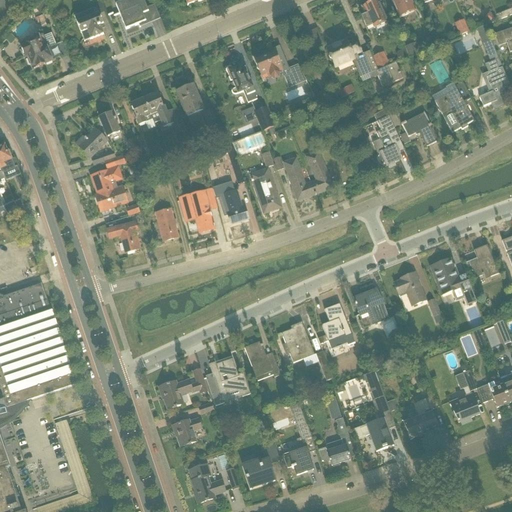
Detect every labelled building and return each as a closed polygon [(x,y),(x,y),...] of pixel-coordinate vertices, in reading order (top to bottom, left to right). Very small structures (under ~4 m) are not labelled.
[(152,22),(143,0),(128,0),(116,5),(123,22),(125,27),(126,30),(139,24),(140,27),(152,22)] [(388,23),(377,0),(370,0),(368,1),(370,5),(362,8),(366,16),(361,18),(366,29),(374,25),(375,29),(388,23)] [(410,0),(391,0),(400,18),(416,11),(410,0)] [(74,17),(85,42),(91,40),(104,35),(100,26),(104,25),(100,15),(96,16),(94,9),(74,17)] [(511,9),(495,16),(498,22),(511,15),(511,9)] [(485,19),(490,23),(491,24),(498,22),(495,16),(490,12),(485,19)] [(469,33),(464,20),(455,24),(460,36),(469,33)] [(491,40),(485,26),(477,30),(483,43),(491,40)] [(511,64),(510,67),(511,70),(511,28),(494,35),(498,47),(507,44),(510,54),(511,52),(511,64)] [(50,48),(56,45),(52,34),(44,38),(43,35),(20,45),(22,50),(21,52),(23,55),(24,56),(25,58),(26,58),(50,48)] [(16,40),(11,35),(6,40),(7,41),(11,45),(16,40)] [(491,40),(483,43),(488,55),(496,52),(491,40)] [(333,60),(336,67),(353,60),(358,71),(369,66),(364,57),(365,56),(364,54),(353,59),(352,57),(360,53),(358,47),(355,48),(353,42),(347,45),(346,42),(328,50),(330,54),(329,57),(330,59),(333,60)] [(416,55),(412,44),(405,47),(410,58),(416,55)] [(253,58),(263,81),(270,78),(275,82),(291,75),(280,47),(253,58)] [(55,61),(54,59),(50,48),(26,58),(30,66),(32,65),(34,70),(55,61)] [(431,60),(426,50),(418,54),(423,64),(431,60)] [(227,72),(227,73),(231,82),(233,81),(235,85),(226,88),(218,68),(241,59),(238,52),(197,69),(224,133),(242,126),(228,93),(236,89),(238,94),(244,92),(247,100),(257,96),(244,65),(233,70),(233,69),(232,69),(231,68),(230,68),(229,68),(228,68),(228,69),(227,69),(227,70),(227,71),(227,72)] [(391,86),(392,83),(403,79),(397,64),(392,66),(391,65),(378,71),(372,58),(370,52),(369,52),(370,54),(365,56),(364,57),(369,66),(358,71),(361,78),(368,75),(370,80),(378,77),(382,87),(386,86),(388,88),(391,86)] [(384,52),(372,58),(378,71),(391,65),(389,61),(388,61),(384,52)] [(503,88),(509,85),(498,59),(485,65),(488,74),(486,75),(489,83),(487,84),(491,93),(480,98),(484,107),(493,103),(496,110),(506,104),(501,93),(504,91),(503,88)] [(452,134),(474,122),(464,103),(470,100),(462,83),(454,87),(453,84),(446,88),(447,90),(432,98),(452,134)] [(203,110),(193,87),(177,93),(187,116),(203,110)] [(350,95),(347,88),(339,92),(342,99),(350,95)] [(144,100),(153,119),(154,123),(161,120),(164,126),(175,121),(174,123),(178,133),(183,131),(175,110),(169,113),(169,112),(166,113),(164,108),(163,109),(157,95),(144,100)] [(138,126),(153,119),(144,100),(132,105),(136,117),(135,117),(136,119),(135,120),(138,126)] [(256,113),(252,104),(240,110),(246,125),(252,123),(254,129),(260,127),(262,132),(275,127),(267,108),(256,113)] [(294,107),(283,112),(285,117),(296,113),(294,107)] [(393,114),(390,108),(374,116),(377,122),(389,116),(393,114)] [(212,109),(204,113),(209,126),(218,123),(212,109)] [(120,132),(117,124),(115,121),(116,121),(116,119),(115,119),(112,114),(99,119),(99,120),(100,119),(102,126),(102,127),(104,127),(105,130),(100,135),(104,138),(107,135),(108,137),(120,132)] [(389,117),(394,128),(399,126),(398,124),(399,123),(395,114),(394,114),(389,117)] [(409,137),(415,134),(416,136),(417,136),(416,133),(419,132),(427,147),(437,142),(430,128),(431,127),(425,114),(424,114),(424,115),(406,124),(406,123),(402,125),(408,138),(409,138),(409,137)] [(382,130),(369,136),(369,137),(373,144),(373,145),(378,156),(378,157),(382,156),(386,164),(387,166),(388,166),(389,168),(396,165),(395,163),(400,160),(397,154),(405,151),(394,128),(389,117),(378,122),(382,130)] [(76,145),(90,159),(107,142),(104,139),(104,138),(100,135),(96,131),(87,140),(86,138),(85,139),(84,138),(76,145)] [(363,139),(359,131),(356,132),(353,134),(356,140),(357,142),(360,140),(363,139)] [(140,137),(134,139),(138,151),(139,150),(145,148),(140,137)] [(128,142),(129,145),(125,146),(129,155),(133,154),(139,151),(138,151),(134,139),(128,142)] [(244,183),(241,171),(233,145),(226,147),(234,173),(238,185),(244,183)] [(15,159),(12,160),(9,153),(8,153),(5,147),(2,148),(2,147),(0,148),(0,167),(3,174),(15,169),(15,168),(18,166),(15,159)] [(333,189),(317,152),(306,156),(317,182),(311,185),(316,196),(317,196),(316,193),(332,187),(333,189)] [(115,159),(113,153),(93,160),(92,160),(94,166),(115,159)] [(175,157),(177,163),(188,159),(186,153),(175,157)] [(267,169),(274,166),(270,153),(263,155),(267,169)] [(115,161),(117,166),(127,163),(125,158),(115,161)] [(274,160),(278,172),(283,170),(279,158),(274,160)] [(305,187),(298,170),(300,169),(297,158),(283,163),(298,202),(315,196),(315,197),(316,196),(311,185),(305,187)] [(118,168),(95,176),(91,177),(92,178),(94,185),(94,186),(97,185),(100,195),(117,189),(115,182),(122,180),(118,168)] [(162,184),(172,181),(168,168),(159,171),(162,184)] [(281,209),(267,169),(250,175),(264,215),(281,209)] [(203,194),(214,191),(211,179),(200,182),(203,194)] [(101,211),(107,209),(107,210),(127,203),(122,187),(117,189),(100,195),(96,197),(101,213),(102,213),(101,211)] [(230,213),(228,213),(231,225),(248,220),(245,208),(242,209),(237,192),(225,196),(230,213)] [(192,203),(191,202),(185,203),(188,216),(195,214),(200,234),(215,230),(207,199),(192,203)] [(8,205),(11,212),(18,209),(15,202),(14,202),(8,205)] [(138,206),(127,210),(129,217),(140,213),(138,206)] [(164,242),(178,238),(171,211),(156,215),(164,242)] [(136,223),(108,231),(110,239),(121,236),(126,254),(140,250),(135,231),(138,230),(136,223)] [(511,240),(511,241),(507,242),(505,243),(504,243),(502,244),(501,242),(500,243),(504,253),(505,253),(506,255),(506,256),(511,271),(511,270),(511,269),(511,268),(511,240)] [(470,262),(469,263),(475,279),(489,274),(490,278),(499,275),(487,246),(474,251),(478,261),(470,264),(470,262)] [(451,260),(431,268),(442,296),(453,292),(456,301),(464,298),(467,306),(476,302),(471,289),(466,276),(459,279),(451,260)] [(426,301),(415,274),(401,280),(403,284),(395,287),(399,296),(406,293),(412,307),(426,301)] [(0,511),(21,511),(7,470),(10,468),(0,437),(0,426),(3,425),(5,424),(9,421),(11,420),(14,417),(16,416),(18,414),(19,412),(21,411),(20,410),(20,411),(18,405),(26,402),(26,403),(27,402),(76,386),(42,284),(4,297),(3,300),(0,298),(0,387),(4,399),(0,400),(0,511)] [(376,291),(354,299),(361,317),(368,314),(373,326),(388,319),(383,305),(382,305),(376,291)] [(427,303),(437,326),(445,323),(435,300),(427,303)] [(352,337),(340,305),(324,311),(329,324),(322,326),(326,336),(318,339),(320,345),(328,342),(329,343),(345,337),(346,339),(352,337)] [(290,355),(294,364),(314,356),(302,323),(291,328),(292,330),(279,336),(282,335),(286,345),(282,346),(287,356),(290,355)] [(482,336),(480,331),(473,333),(476,339),(482,336)] [(250,352),(243,355),(246,362),(250,361),(257,376),(282,366),(275,350),(266,353),(261,342),(248,347),(250,352)] [(323,352),(316,355),(327,382),(334,379),(323,352)] [(376,356),(374,364),(381,366),(384,359),(376,356)] [(206,378),(206,379),(216,407),(251,395),(244,375),(239,377),(233,360),(217,366),(215,361),(214,361),(215,363),(209,365),(213,376),(206,378)] [(463,374),(469,371),(466,363),(462,364),(460,368),(463,374)] [(164,400),(167,410),(184,405),(181,396),(193,392),(193,393),(200,391),(201,394),(207,392),(200,370),(193,373),(197,385),(191,387),(189,381),(177,385),(176,383),(159,388),(161,395),(163,394),(165,399),(164,400)] [(470,393),(477,390),(470,371),(469,371),(463,374),(470,393)] [(511,375),(500,381),(509,404),(511,402),(511,375)] [(494,400),(497,409),(509,404),(500,381),(499,377),(492,380),(494,383),(488,385),(488,386),(477,390),(483,404),(494,400)] [(304,386),(307,395),(317,392),(314,383),(304,386)] [(458,424),(480,415),(472,395),(450,404),(458,424)] [(425,435),(438,430),(431,411),(439,408),(435,396),(429,398),(429,399),(413,405),(416,413),(417,413),(425,435)] [(387,403),(390,411),(395,425),(401,422),(396,411),(398,410),(395,401),(387,403)] [(262,414),(267,407),(261,403),(256,409),(262,414)] [(212,404),(199,409),(201,415),(214,411),(212,404)] [(289,408),(292,417),(302,414),(298,404),(289,408)] [(359,439),(365,437),(370,435),(377,452),(393,446),(387,429),(395,426),(395,425),(390,411),(381,415),(383,421),(367,427),(364,428),(363,428),(356,431),(359,439)] [(403,421),(410,441),(425,435),(417,413),(416,413),(408,417),(409,419),(403,421)] [(352,446),(344,418),(336,421),(337,427),(336,427),(341,441),(326,446),(327,448),(318,451),(322,462),(329,460),(330,462),(332,466),(333,466),(333,468),(340,466),(339,464),(350,461),(346,447),(352,446)] [(177,438),(180,448),(196,443),(193,433),(201,430),(198,420),(189,423),(189,422),(172,427),(172,428),(175,427),(178,437),(177,438)] [(66,421),(55,425),(78,495),(37,509),(37,511),(66,511),(94,503),(66,421)] [(316,451),(307,425),(301,427),(305,437),(297,440),(301,451),(283,457),(287,469),(292,468),(292,469),(294,468),(297,476),(307,472),(313,470),(307,453),(316,451)] [(244,469),(251,490),(251,487),(266,482),(266,484),(275,482),(269,464),(279,461),(273,444),(266,446),(270,460),(244,469)] [(189,471),(205,466),(204,461),(187,466),(189,471)] [(214,497),(226,493),(222,481),(211,485),(208,479),(212,477),(208,465),(205,466),(189,471),(188,471),(192,482),(195,493),(196,492),(200,504),(197,504),(198,505),(215,499),(214,497)] [(233,490),(239,488),(233,469),(227,471),(233,490)]
